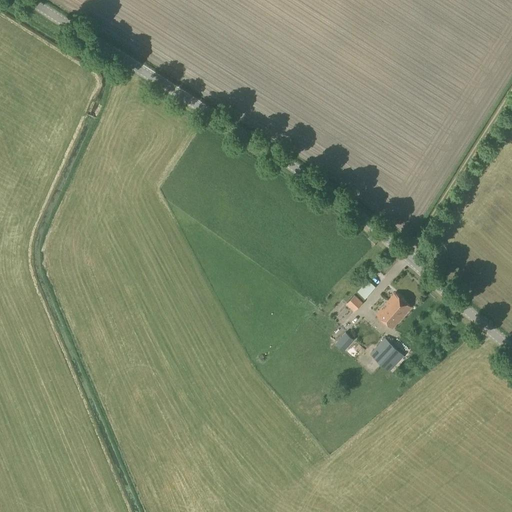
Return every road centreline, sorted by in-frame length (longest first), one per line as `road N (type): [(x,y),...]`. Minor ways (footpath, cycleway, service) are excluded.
road 1 (tertiary): [(511,352),(359,213),(26,0)]
road 2 (unknown): [(408,254),(511,92)]
